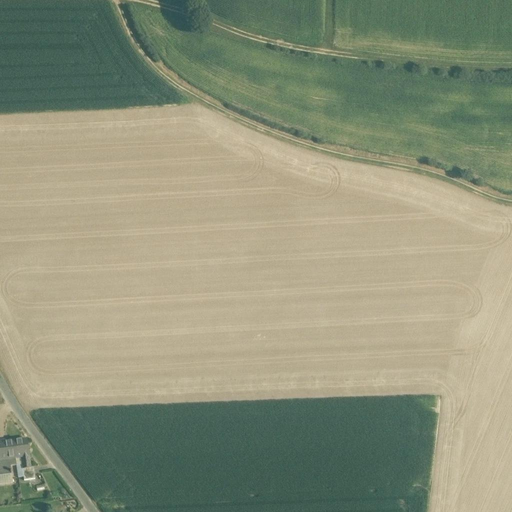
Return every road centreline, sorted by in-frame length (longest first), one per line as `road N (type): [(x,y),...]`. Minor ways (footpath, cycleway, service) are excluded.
road 1 (track): [(117,0),(158,69),(239,120),(511,201)]
road 2 (track): [(136,0),(286,46),(511,67)]
road 3 (unclassified): [(93,511),(0,376)]
